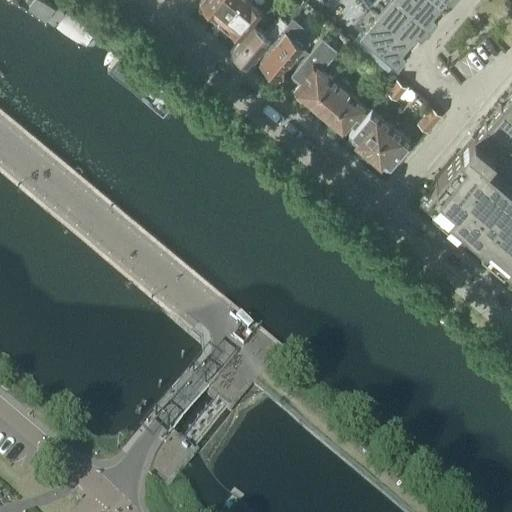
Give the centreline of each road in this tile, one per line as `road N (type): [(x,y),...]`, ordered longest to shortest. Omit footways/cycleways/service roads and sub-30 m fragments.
road 1 (unclassified): [(0,141),(227,336),(101,494)]
road 2 (residential): [(381,212),(153,21)]
road 3 (residential): [(511,322),(381,212)]
road 4 (residential): [(464,113),(418,62),(468,0)]
road 5 (residential): [(101,494),(0,408)]
road 6 (residential): [(381,212),(464,113)]
